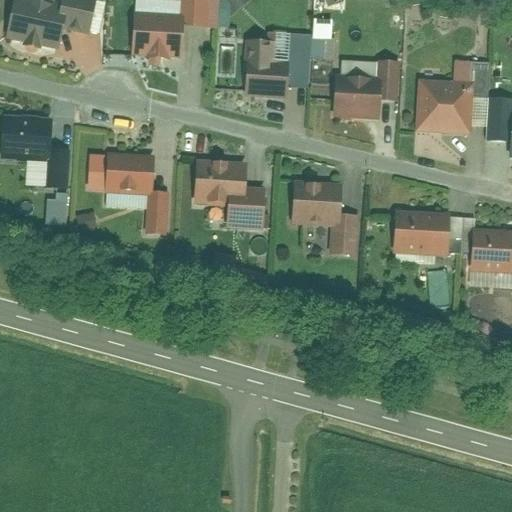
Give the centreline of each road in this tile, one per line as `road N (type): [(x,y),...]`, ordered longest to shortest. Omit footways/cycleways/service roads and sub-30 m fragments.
road 1 (secondary): [(0,315),(511,456)]
road 2 (residential): [(511,198),(0,76)]
